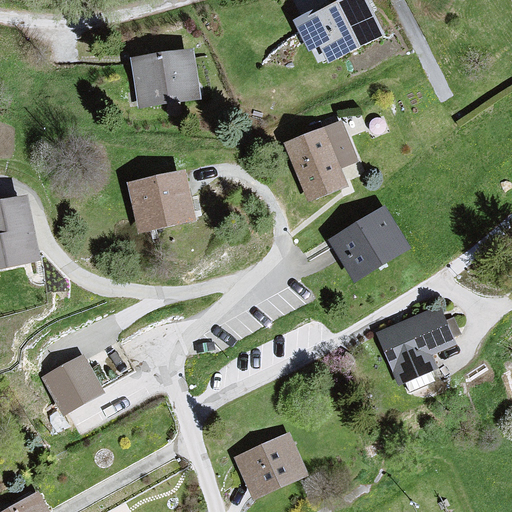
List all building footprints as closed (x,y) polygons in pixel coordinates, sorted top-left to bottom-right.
[(360,0),(354,0),(312,21),(319,41),(311,44),(323,68),(382,39),(360,0)] [(190,55),(130,62),(136,111),(195,104),(190,55)] [(340,123),(282,145),(304,204),(347,188),(340,168),(354,161),(340,123)] [(183,173),(125,184),(136,233),(194,220),(183,173)] [(23,195),(0,200),(0,266),(38,259),(23,195)] [(380,207),(323,243),(348,284),(407,250),(380,207)] [(438,310),(374,337),(395,383),(435,369),(430,355),(455,346),(452,336),(458,333),(454,315),(443,320),(438,310)] [(119,347),(85,366),(95,385),(130,370),(119,347)] [(81,356),(38,376),(56,415),(99,394),(95,385),(85,366),(81,356)] [(286,433),(231,455),(251,498),(305,474),(286,433)] [(48,511),(36,491),(0,511),(48,511)]
